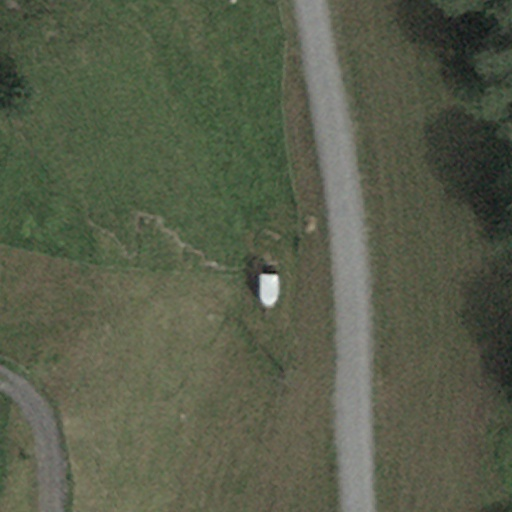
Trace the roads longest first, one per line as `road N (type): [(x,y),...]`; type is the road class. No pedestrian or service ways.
road 1 (track): [(300,0),(359,511)]
road 2 (track): [(0,384),(18,389),(43,443),(46,511)]
